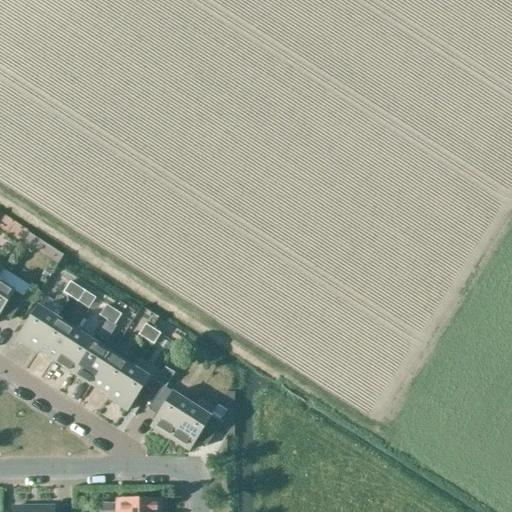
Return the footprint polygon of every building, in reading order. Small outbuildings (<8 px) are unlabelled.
[(0,233),(9,240),(17,228),(0,217),(0,233)] [(47,268),(42,275),(49,279),(53,272),(47,268)] [(0,314),(1,313),(11,320),(25,298),(0,281),(0,314)] [(63,293),(71,298),(78,287),(70,282),(63,293)] [(78,287),(71,298),(78,302),(85,292),(78,287)] [(100,316),(108,321),(114,310),(106,305),(100,316)] [(37,351),(58,319),(39,307),(17,341),(36,353),(38,351),(37,351)] [(114,310),(108,321),(114,326),(121,315),(114,310)] [(38,351),(55,362),(76,331),(58,319),(37,351),(38,351)] [(138,335),(146,340),(153,330),(145,325),(138,335)] [(153,330),(146,340),(153,345),(160,334),(153,330)] [(55,362),(73,374),(94,342),(76,331),(55,362)] [(94,342),(73,374),(92,386),(112,354),(94,342)] [(92,386),(109,397),(110,397),(130,366),(112,354),(92,386)] [(110,397),(109,397),(108,399),(127,412),(149,378),(130,366),(110,397)] [(163,387),(165,389),(174,375),(164,369),(156,382),(163,387)] [(151,427),(170,439),(192,405),(165,389),(163,387),(148,409),(159,416),(151,427)] [(192,405),(170,439),(189,451),(196,440),(207,446),(221,424),(219,423),(227,411),(218,405),(210,417),(192,405)] [(162,511),(162,500),(117,500),(117,505),(102,505),(101,511),(162,511)]
